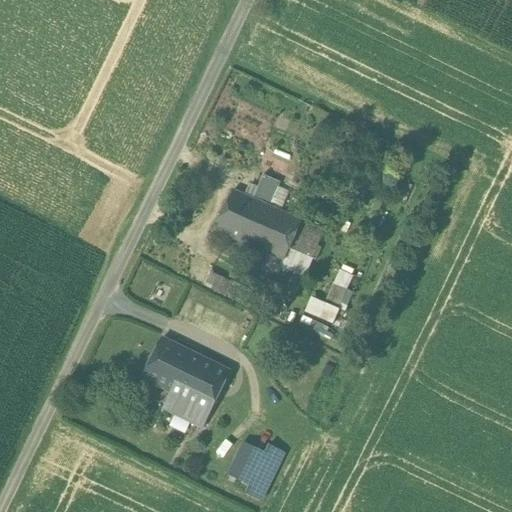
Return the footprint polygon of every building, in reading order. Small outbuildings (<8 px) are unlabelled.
[(279,183),(266,176),(257,193),(271,200),(277,187),(279,183)] [(257,193),(239,184),(217,227),(271,254),(292,210),(282,205),(271,200),(257,193)] [(289,193),(277,187),(271,200),(282,205),(289,193)] [(329,228),(292,210),(271,254),(284,260),(281,266),(305,277),(329,228)] [(233,283),(211,273),(205,286),(227,296),(233,283)] [(353,278),(340,273),(327,305),(339,310),(353,278)] [(339,310),(327,305),(313,299),(307,312),(334,323),(339,310)] [(303,316),(301,327),(321,331),(323,320),(303,316)] [(232,372),(163,338),(143,379),(178,396),(170,413),(203,430),(232,372)] [(244,443),(228,476),(250,486),(265,453),(244,443)] [(250,486),(246,494),(261,501),(284,453),(269,446),(265,453),(250,486)]
